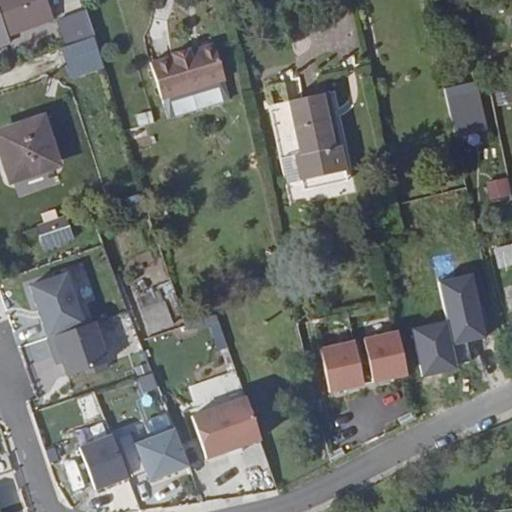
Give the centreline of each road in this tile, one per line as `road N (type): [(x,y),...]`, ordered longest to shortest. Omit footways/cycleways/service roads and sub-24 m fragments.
road 1 (residential): [(266,511),(511,394)]
road 2 (residential): [(0,365),(52,511)]
